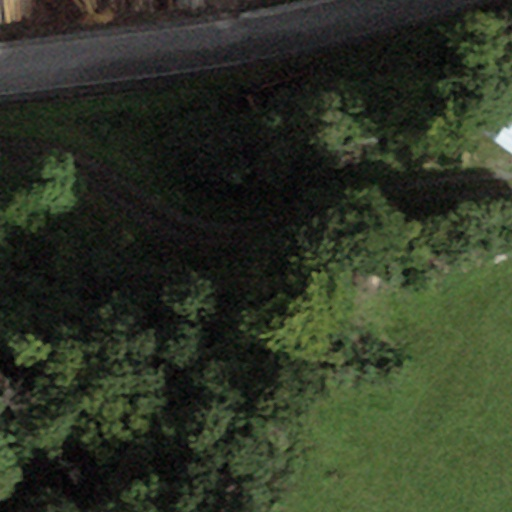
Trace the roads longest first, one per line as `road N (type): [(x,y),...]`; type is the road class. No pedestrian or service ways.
road 1 (track): [(0,167),(110,175),(165,216),(231,229),(326,203),(511,184)]
road 2 (unclassified): [(0,72),(157,53),(397,0)]
